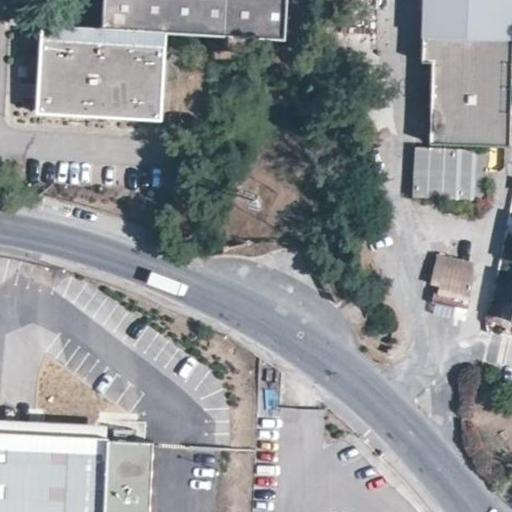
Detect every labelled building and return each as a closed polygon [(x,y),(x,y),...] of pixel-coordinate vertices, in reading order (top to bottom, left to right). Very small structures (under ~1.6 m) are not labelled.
[(287,3),(286,0),(106,0),(105,26),(56,26),(51,106),(162,110),(166,49),(173,49),(174,29),(286,35),(287,3)] [(511,0),(423,0),(423,42),(511,44),(511,0)] [(489,152),(510,151),(511,68),(511,44),(423,42),(421,69),(431,69),(431,150),(489,152)] [(487,201),(489,152),(431,150),(418,150),(416,199),(487,201)] [(321,235),(318,243),(328,248),(332,241),(321,235)] [(438,255),(432,282),(441,284),(439,291),(435,290),(433,302),(437,303),(456,307),(454,317),(466,319),(470,298),(475,273),(475,263),(438,255)] [(456,307),(437,303),(435,312),(454,317),(456,307)] [(107,425),(0,418),(0,433),(106,439),(107,425)] [(0,511),(149,511),(153,453),(152,441),(106,439),(0,433),(0,511)]
